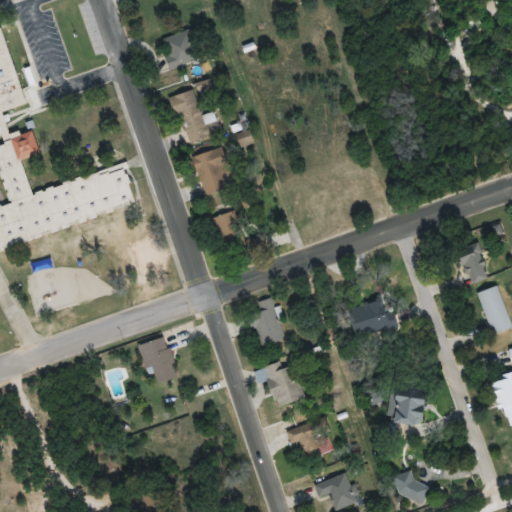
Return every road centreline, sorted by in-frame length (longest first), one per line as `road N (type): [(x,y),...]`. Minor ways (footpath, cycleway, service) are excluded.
road 1 (tertiary): [(210,290),(511,179)]
road 2 (tertiary): [(210,290),(108,0)]
road 3 (residential): [(498,499),(397,220)]
road 4 (residential): [(282,511),(210,290)]
road 5 (residential): [(0,363),(210,290)]
